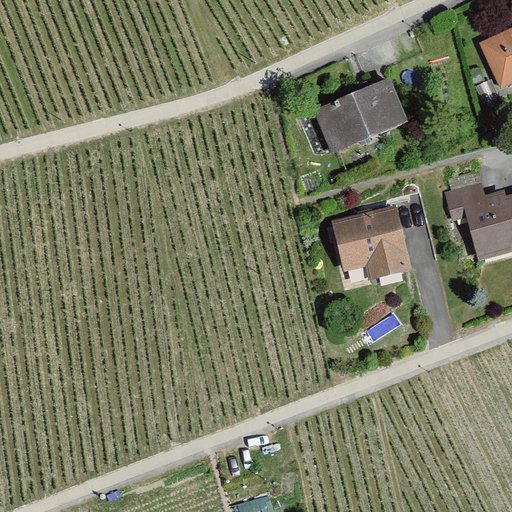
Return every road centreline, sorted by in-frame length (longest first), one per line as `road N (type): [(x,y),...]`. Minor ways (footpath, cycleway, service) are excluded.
road 1 (track): [(22,511),(511,330)]
road 2 (track): [(0,153),(197,109),(447,0)]
